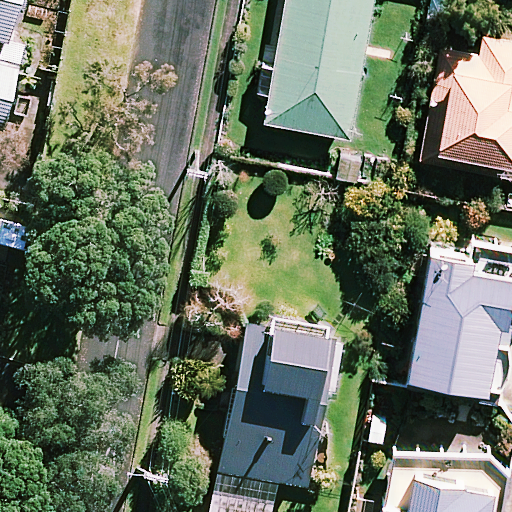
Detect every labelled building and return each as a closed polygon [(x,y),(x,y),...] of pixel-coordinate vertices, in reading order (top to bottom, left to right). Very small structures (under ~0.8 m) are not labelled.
[(0,0),(0,129),(22,46),(3,41),(13,0),(0,0)] [(287,0),(278,57),(263,54),(256,97),(271,100),(267,125),(352,140),(375,0),(287,0)] [(511,44),(481,39),(478,56),(441,50),(424,155),(509,169),(508,179),(511,179),(511,44)] [(511,249),(474,245),(473,252),(421,247),(408,364),(382,361),(380,382),(505,396),(511,335),(511,249)] [(333,396),(342,336),(265,324),(264,332),(239,328),(209,511),(283,511),(304,484),(319,393),(333,396)] [(494,511),(496,488),(411,482),(409,511),(381,509),(380,511),(494,511)]
